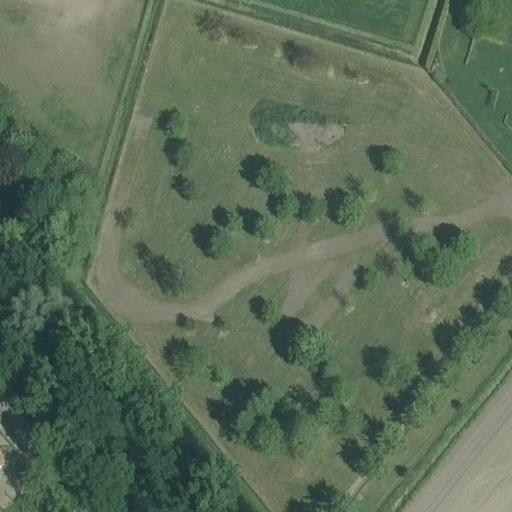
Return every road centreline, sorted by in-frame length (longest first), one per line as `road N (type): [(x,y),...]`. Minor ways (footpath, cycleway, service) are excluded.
road 1 (track): [(511,325),(354,511)]
road 2 (unclassified): [(83,511),(0,410)]
